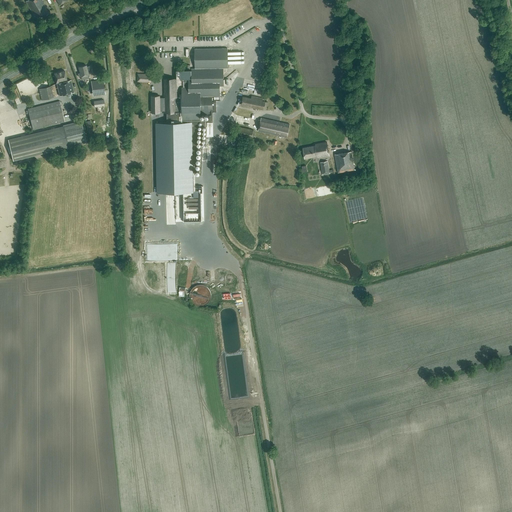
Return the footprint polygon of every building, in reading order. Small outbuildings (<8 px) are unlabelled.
[(46,7),(41,0),(28,0),(26,1),(32,13),(35,15),(38,20),(49,14),(45,8),(46,7)] [(164,111),(164,113),(166,113),(172,113),(176,113),(176,112),(182,112),(182,119),(201,119),(201,120),(209,120),(209,115),(211,115),(211,111),(213,111),(217,111),(216,100),(220,100),(220,86),(224,86),(223,69),(228,68),(227,48),(194,49),(195,69),(192,69),(191,70),(180,71),(180,79),(188,79),(188,88),(186,88),(181,88),(181,94),(177,94),(177,96),(182,96),(182,97),(177,97),(176,79),(164,79),(165,93),(164,93),(164,96),(164,98),(160,98),(160,96),(160,95),(150,96),(151,113),(160,113),(160,111),(164,111)] [(87,67),(86,65),(79,67),(81,77),(82,79),(89,78),(89,76),(88,73),(91,72),(90,66),(87,67)] [(67,81),(64,71),(54,73),(59,96),(74,93),(71,80),(67,81)] [(52,90),(51,86),(39,89),(42,101),(58,97),(56,89),(52,90)] [(268,97),(263,96),(263,98),(252,96),(251,98),(243,96),(241,105),(266,111),(268,103),(267,102),(268,97)] [(41,106),(46,127),(65,122),(59,101),(41,106)] [(33,130),(46,127),(41,106),(28,109),(33,130)] [(172,113),(166,113),(166,123),(155,123),(156,193),(193,193),(193,175),(192,123),(213,122),(213,111),(211,111),(211,115),(209,115),(209,120),(201,120),(201,119),(182,119),(172,120),(172,113)] [(280,122),(261,118),(258,131),(278,136),(279,135),(287,137),(290,124),(280,122)] [(63,126),(8,139),(13,161),(68,147),(86,143),(81,121),(63,125),(63,126)] [(329,156),(327,142),(315,144),(316,146),(303,148),(305,159),(318,156),(318,158),(329,156)] [(355,170),(351,152),(335,154),(338,173),(355,170)] [(330,174),(328,161),(321,163),(323,175),(330,174)] [(197,306),(200,306),(204,306),(206,304),(209,302),(210,299),(211,296),(211,293),(210,290),(207,287),(204,285),(201,284),(197,285),(194,286),(192,289),(190,292),(189,295),(190,299),(191,302),(194,304),(197,306)]
